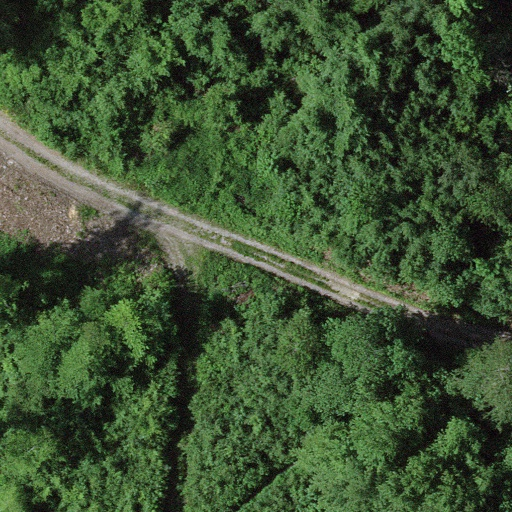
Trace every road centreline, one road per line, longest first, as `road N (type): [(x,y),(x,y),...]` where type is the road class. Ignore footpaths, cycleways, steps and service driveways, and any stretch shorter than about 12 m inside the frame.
road 1 (track): [(0,134),(55,172),(176,226),(428,328),(511,348)]
road 2 (track): [(246,511),(349,428),(511,360)]
road 3 (track): [(176,226),(182,367),(173,511)]
